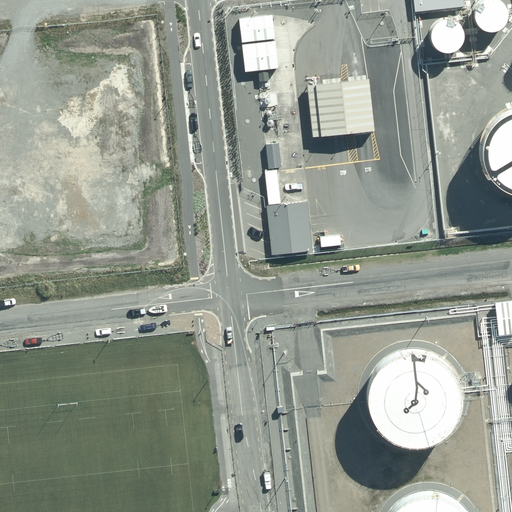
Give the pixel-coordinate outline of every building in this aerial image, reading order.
[(478,0),(477,1),(475,6),(474,11),(474,16),(477,21),(481,25),(486,27),(491,28),(497,27),(501,24),(505,20),(507,15),(507,9),(506,4),(502,0),(478,0)] [(438,18),(434,19),(431,22),(428,26),(427,31),(427,36),(429,41),(432,45),(436,48),(440,49),(445,49),(450,48),(454,45),(457,42),(458,38),(459,34),(459,30),(458,27),(456,23),(453,20),(450,18),(446,17),(442,17),(438,18)] [(441,75),(425,73),(423,87),(439,89),(441,75)] [(348,132),(342,80),(302,85),(308,136),(348,132)] [(511,107),(508,108),(500,111),(493,115),(487,121),(483,127),(479,135),(477,143),(476,151),(477,159),(479,167),(482,174),(487,181),(493,186),(500,191),(508,194),(511,194),(511,107)] [(279,141),(264,143),(266,167),(281,165),(279,141)] [(275,169),(262,170),(266,204),(278,203),(275,169)] [(266,204),(264,204),(269,256),(311,252),(306,200),(278,203),(266,204)] [(511,298),(496,300),(499,332),(511,330),(511,298)] [(421,444),(426,443),(432,441),(438,439),(443,436),(447,432),(451,428),(455,423),(459,418),(461,412),(463,407),(464,401),(464,395),(464,389),(464,387),(463,383),(462,377),(460,372),(457,367),(453,361),(449,357),(445,353),(440,350),(435,347),(429,345),(423,343),(417,343),(411,342),(405,343),(399,344),(394,346),(388,349),(383,352),(379,355),(374,360),(371,364),(367,370),(365,375),(363,381),(362,386),(362,393),(362,399),(363,404),(364,410),(366,415),(369,421),(373,426),(377,430),(381,434),(386,437),(391,440),(397,442),(403,444),(409,445),(415,445),(421,444)] [(217,467),(208,467),(211,487),(219,486),(217,467)] [(475,511),(471,507),(468,503),(463,498),(458,495),(453,492),(447,490),(441,488),(436,488),(430,487),(423,488),(418,489),(412,491),(407,494),(402,497),(397,501),(393,505),(389,510),(387,511),(475,511)] [(221,491),(212,491),(215,511),(224,511),(221,491)]
